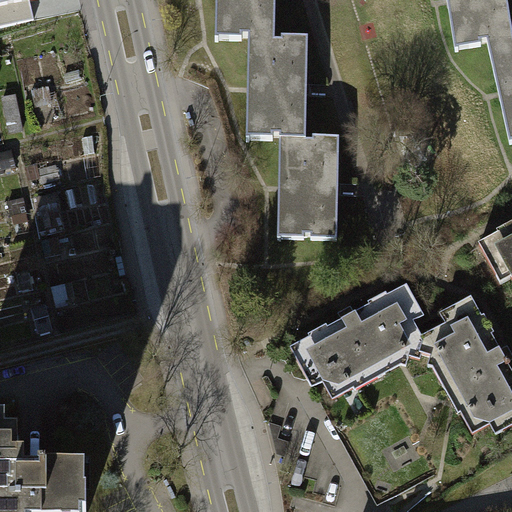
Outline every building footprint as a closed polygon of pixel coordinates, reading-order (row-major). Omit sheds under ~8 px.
[(247,47),(274,47),(275,0),(215,0),(215,46),(247,47)] [(487,43),(511,40),(505,0),(446,0),(454,48),(487,43)] [(509,145),(511,144),(511,39),(511,40),(487,43),(509,145)] [(280,145),(305,145),(307,48),(274,47),(247,47),(246,144),(280,145)] [(51,104),(47,88),(33,92),(37,107),(51,104)] [(23,132),(15,97),(3,99),(5,108),(12,107),(14,116),(7,117),(11,134),(23,132)] [(278,245),(337,246),(339,146),(305,145),(280,145),(278,245)] [(57,180),(55,168),(41,171),(43,183),(57,180)] [(57,212),(54,197),(41,200),(45,215),(57,212)] [(511,233),(480,251),(510,307),(511,306),(511,233)] [(43,242),(46,258),(59,256),(56,240),(43,242)] [(20,278),(23,293),(34,290),(30,276),(20,278)] [(52,290),(56,306),(68,303),(65,287),(52,290)] [(406,291),(291,354),(322,410),(427,353),(427,328),(406,291)] [(482,452),(511,435),(511,376),(471,303),(427,328),(427,353),(482,452)] [(86,511),(87,476),(27,477),(27,465),(19,465),(19,442),(8,442),(8,429),(0,429),(0,511),(86,511)]
